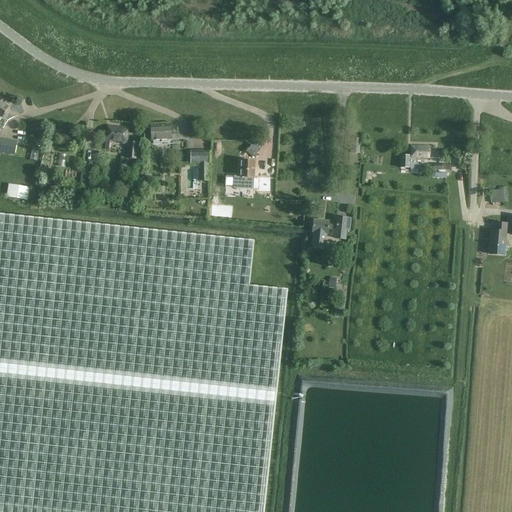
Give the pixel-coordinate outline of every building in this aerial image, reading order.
[(170,125),(151,127),(152,139),(171,138),(170,125)] [(127,128),(108,126),(106,140),(125,142),(127,128)] [(0,152),(18,156),(21,142),(0,138),(0,152)] [(348,162),(359,163),(359,153),(361,139),(352,138),(350,153),(349,153),(348,162)] [(128,141),(126,158),(135,159),(137,142),(128,141)] [(411,165),(416,165),(416,157),(428,158),(429,147),(411,146),(410,157),(411,157),(411,165)] [(199,164),(199,181),(208,181),(208,164),(209,164),(209,151),(190,151),(190,164),(199,164)] [(245,188),(253,189),(253,187),(253,179),(254,161),(241,160),(240,177),(245,178),(245,188)] [(411,173),(407,184),(420,188),(424,177),(411,173)] [(253,179),(253,187),(258,187),(257,194),(260,194),(259,206),(268,206),(269,195),(272,195),(273,177),(258,176),(258,179),(253,179)] [(9,196),(25,200),(29,187),(12,183),(9,196)] [(500,202),(499,189),(490,190),(491,202),(500,202)] [(0,511),(263,511),(287,290),(249,286),(254,242),(0,214),(0,511)] [(311,246),(325,247),(327,234),(328,230),(335,230),(334,239),(345,241),(347,229),(350,230),(351,218),(336,216),(335,224),(329,223),(329,221),(313,220),(311,232),(312,232),(311,246)] [(488,254),(504,256),(506,224),(493,223),(492,230),(490,230),(488,254)] [(329,279),(328,288),(335,289),(336,280),(329,279)] [(482,307),(481,316),(498,316),(499,307),(482,307)]
